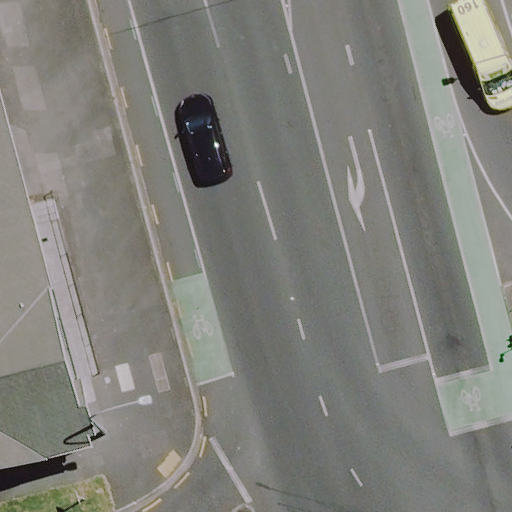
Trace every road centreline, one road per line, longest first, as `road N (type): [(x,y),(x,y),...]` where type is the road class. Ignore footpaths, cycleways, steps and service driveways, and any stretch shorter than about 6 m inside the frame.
road 1 (secondary): [(283,0),(357,284)]
road 2 (residential): [(188,511),(228,470),(357,284)]
road 3 (secondary): [(372,0),(432,111),(511,203)]
road 4 (secondary): [(357,284),(431,511)]
